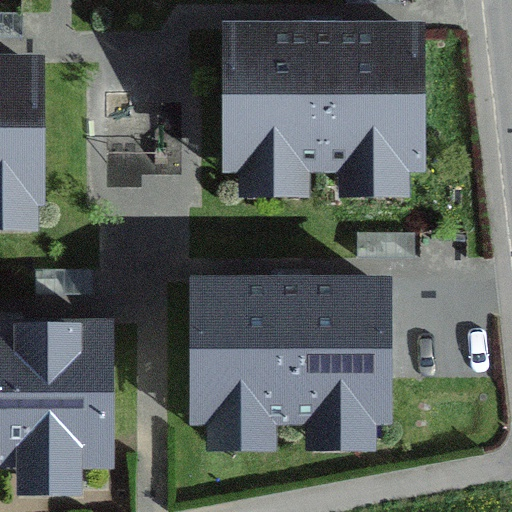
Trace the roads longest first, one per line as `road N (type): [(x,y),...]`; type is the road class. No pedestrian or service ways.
road 1 (unknown): [(163,511),(151,485),(146,283),(131,230),(107,212),(95,186),(94,60)]
road 2 (residential): [(511,465),(251,511)]
